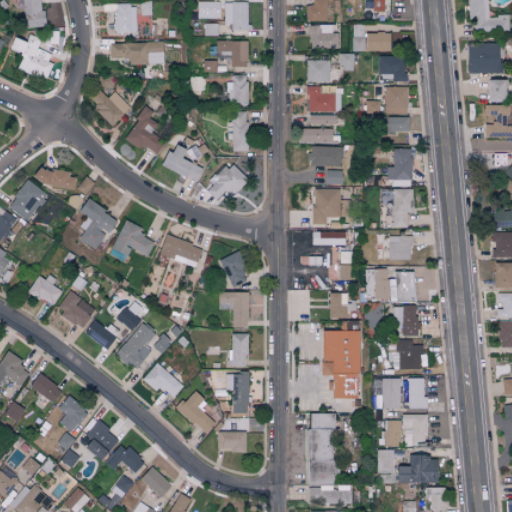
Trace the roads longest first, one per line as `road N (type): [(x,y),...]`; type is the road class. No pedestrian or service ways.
road 1 (tertiary): [(480,511),(433,0)]
road 2 (residential): [(274,511),(278,0)]
road 3 (residential): [(0,309),(55,346),(200,473),(220,485),(275,489)]
road 4 (residential): [(0,94),(56,121),(167,207),(221,226),(278,232)]
road 5 (residential): [(0,169),(56,121),(75,92),(86,45),(77,0)]
